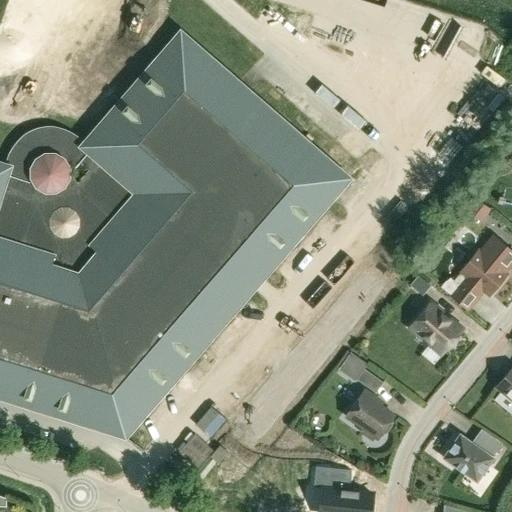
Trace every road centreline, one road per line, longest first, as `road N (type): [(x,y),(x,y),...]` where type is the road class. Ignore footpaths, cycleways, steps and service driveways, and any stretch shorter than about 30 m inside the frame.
road 1 (residential): [(125,506),(138,463),(211,403),(409,169)]
road 2 (residential): [(397,511),(401,459),(419,423),(511,312)]
